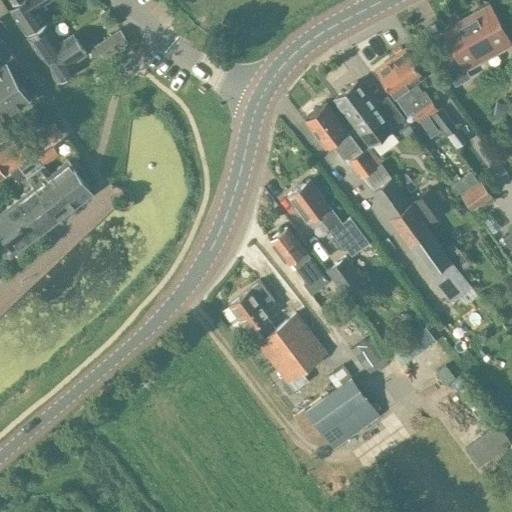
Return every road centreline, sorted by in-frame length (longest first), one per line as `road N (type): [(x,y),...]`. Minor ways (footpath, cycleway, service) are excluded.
road 1 (tertiary): [(0,457),(139,340),(201,269),(229,207),(261,94)]
road 2 (unclassified): [(123,0),(191,59),(261,94)]
road 3 (tertiary): [(261,94),(311,38),(386,0)]
